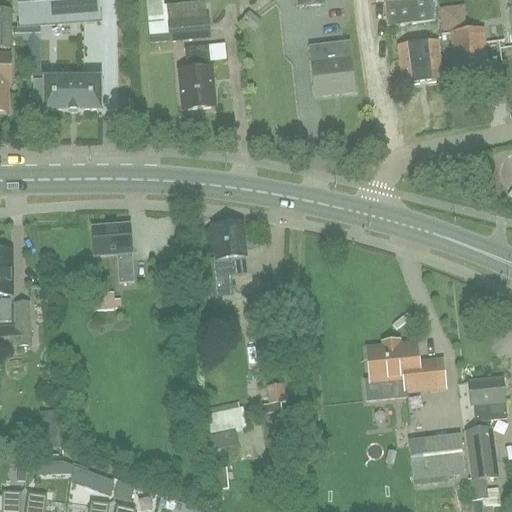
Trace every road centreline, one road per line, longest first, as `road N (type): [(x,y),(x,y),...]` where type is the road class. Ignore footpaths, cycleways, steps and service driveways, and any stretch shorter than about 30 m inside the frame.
road 1 (primary): [(377,219),(168,182),(0,182)]
road 2 (unclassified): [(511,136),(417,153),(393,170),(383,190)]
road 3 (primary): [(511,265),(377,219)]
